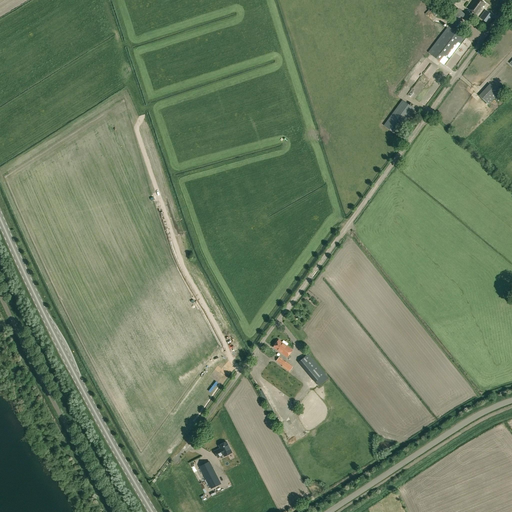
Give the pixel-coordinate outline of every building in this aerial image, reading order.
[(438,0),(453,14),(450,17),(456,23),(465,15),(458,8),(458,9),(449,0),(438,0)] [(477,15),(485,3),(480,0),(474,0),(468,8),(477,15)] [(435,16),(440,12),(435,7),(430,11),(435,16)] [(488,23),(493,16),(485,10),(480,17),(488,23)] [(444,64),(464,38),(449,26),(428,52),(444,64)] [(479,96),(489,104),(500,93),(498,91),(490,84),(479,96)] [(395,133),(414,108),(402,100),(384,125),(395,133)] [(288,357),(293,350),(279,340),(273,347),(288,357)] [(329,378),(325,374),(309,355),(308,354),(299,362),(315,381),(319,386),(329,378)] [(286,362),(282,359),(279,357),(276,361),(282,366),(289,372),(293,366),(286,361),(286,362)] [(220,448),(215,451),(218,457),(224,454),(225,456),(232,452),(226,442),(219,445),(220,448)] [(220,483),(209,462),(200,467),(211,488),(220,483)] [(179,486),(181,491),(185,490),(181,476),(171,479),(174,487),(179,486)]
